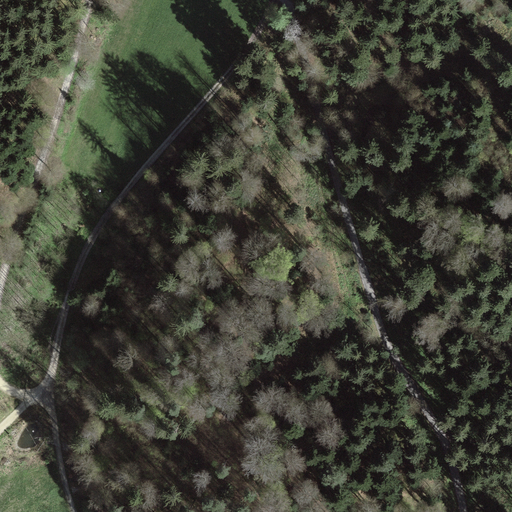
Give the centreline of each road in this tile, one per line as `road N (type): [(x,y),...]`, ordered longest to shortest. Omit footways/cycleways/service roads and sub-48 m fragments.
road 1 (unclassified): [(462,511),(456,479),(370,326),(284,0)]
road 2 (track): [(47,394),(67,299),(94,234),(284,5)]
road 3 (track): [(93,0),(0,288)]
road 4 (track): [(47,394),(73,511)]
